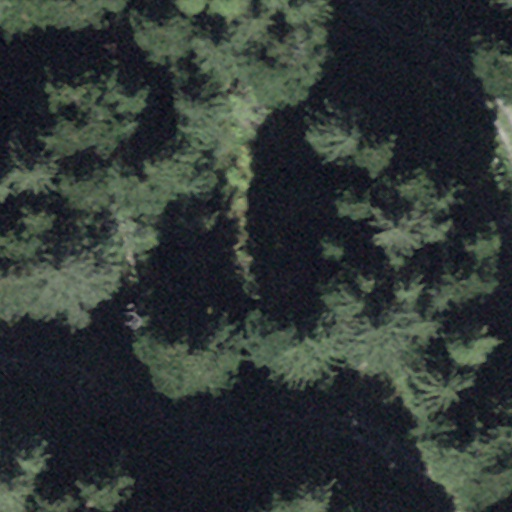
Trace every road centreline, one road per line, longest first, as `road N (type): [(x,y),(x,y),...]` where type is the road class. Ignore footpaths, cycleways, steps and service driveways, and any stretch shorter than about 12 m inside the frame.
road 1 (track): [(427,511),(362,406),(186,438),(47,343),(0,344)]
road 2 (track): [(386,0),(419,41),(477,87),(511,146)]
